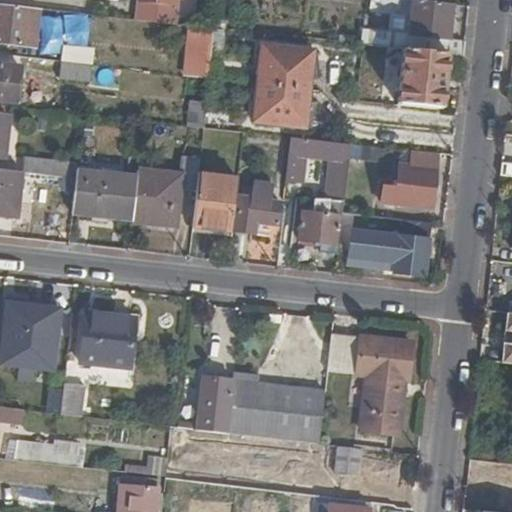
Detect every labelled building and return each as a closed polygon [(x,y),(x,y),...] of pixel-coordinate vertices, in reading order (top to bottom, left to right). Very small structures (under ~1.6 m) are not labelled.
[(137,0),(135,23),(177,28),(179,0),(137,0)] [(400,19),(402,2),(380,0),(370,0),(369,16),(391,18),(400,19)] [(400,19),(391,18),(389,37),(408,39),(412,3),(402,2),(400,19)] [(464,58),(465,46),(449,44),(453,8),(412,3),(408,39),(389,37),(375,36),(373,49),(395,51),(448,57),(464,58)] [(41,12),(0,7),(0,47),(36,51),(41,12)] [(193,78),(209,80),(215,32),(198,30),(193,78)] [(63,49),(61,65),(94,68),(95,52),(63,49)] [(255,124),(304,130),(312,56),(263,51),(255,124)] [(442,107),(448,57),(395,51),(395,59),(402,60),(397,102),(442,107)] [(0,104),(18,106),(22,69),(0,66),(0,104)] [(90,85),(91,71),(61,68),(60,82),(90,85)] [(187,127),(201,128),(204,104),(190,102),(187,127)] [(441,114),(442,107),(397,102),(396,109),(441,114)] [(0,159),(5,160),(9,120),(0,119),(0,159)] [(85,142),(92,143),(94,129),(87,129),(85,142)] [(291,141),(286,183),(298,185),(301,160),(343,164),(345,147),(293,141),(291,141)] [(432,212),(438,157),(410,154),(408,170),(398,169),(396,191),(383,190),(381,206),(432,212)] [(139,176),(134,222),(176,227),(180,194),(197,196),(199,176),(200,161),(183,159),(181,178),(139,174),(139,176)] [(25,162),(23,177),(58,180),(60,165),(25,162)] [(58,180),(78,182),(79,170),(79,167),(60,165),(58,180)] [(511,169),(502,169),(501,180),(511,181),(511,169)] [(73,215),(134,222),(139,176),(79,170),(78,182),(73,215)] [(23,177),(0,174),(0,220),(18,223),(23,177)] [(193,229),(233,234),(236,199),(238,181),(199,176),(197,196),(193,229)] [(331,177),(329,199),(345,201),(347,178),(331,177)] [(236,199),(233,234),(254,236),(255,224),(279,226),(281,203),(270,202),(271,184),(252,183),(251,200),(236,199)] [(320,253),(339,255),(341,234),(343,218),(302,213),(300,241),(321,244),(320,253)] [(431,244),(433,227),(343,217),(343,218),(341,234),(353,235),(431,244)] [(193,235),(232,239),(233,234),(193,229),(193,235)] [(427,278),(431,244),(353,235),(349,268),(427,278)] [(1,365),(53,371),(60,313),(8,307),(1,365)] [(107,312),(106,318),(137,321),(137,325),(143,326),(144,315),(107,312)] [(137,321),(106,318),(85,315),(80,366),(132,372),(137,325),(137,321)] [(510,366),(511,349),(511,316),(508,316),(503,365),(510,366)] [(410,347),(331,338),(327,374),(366,378),(360,434),(397,438),(403,384),(406,384),(410,347)] [(198,379),(192,432),(319,446),(325,394),(259,386),(259,379),(237,376),(236,384),(198,379)] [(59,417),(80,419),(84,387),(63,384),(59,417)] [(43,410),(54,413),(61,389),(49,386),(43,410)] [(0,422),(15,424),(17,412),(0,410),(0,422)] [(17,462),(77,469),(80,446),(56,443),(56,448),(19,443),(17,462)] [(356,475),(358,450),(337,448),(334,473),(356,475)] [(144,473),(163,476),(166,458),(147,454),(144,473)] [(138,511),(139,511),(145,511),(152,511),(155,491),(116,486),(113,511),(138,511)]
